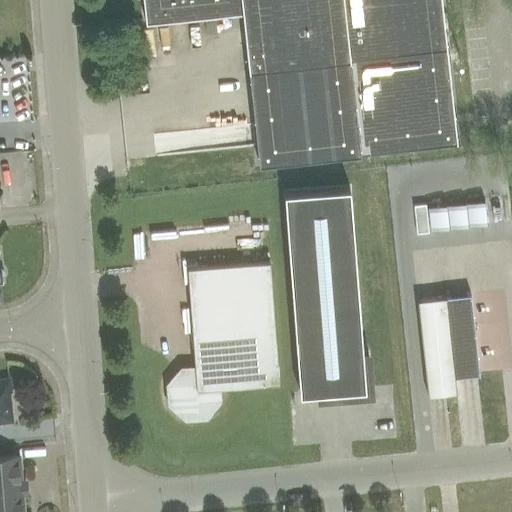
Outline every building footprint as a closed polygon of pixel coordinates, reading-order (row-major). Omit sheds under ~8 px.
[(446,48),(440,0),(142,0),(145,22),(242,12),(248,70),(446,48)] [(259,165),(456,143),(446,48),(248,70),(259,165)] [(371,394),(368,354),(362,354),(349,188),(284,193),(300,393),(341,390),(341,396),(371,394)] [(187,267),(269,261),(265,201),(262,202),(182,208),(187,267)] [(425,206),(414,207),(415,231),(426,231),(425,206)] [(269,261),(187,267),(194,367),(181,368),(167,385),(169,405),(185,419),(206,418),(220,401),(219,388),(279,383),(269,261)] [(475,267),(481,286),(499,281),(494,262),(475,267)] [(471,294),(446,297),(455,378),(480,375),(471,294)] [(417,300),(427,396),(456,393),(455,378),(446,297),(417,300)] [(0,422),(13,421),(8,380),(0,381),(0,422)] [(0,511),(21,511),(16,456),(0,457),(0,511)]
